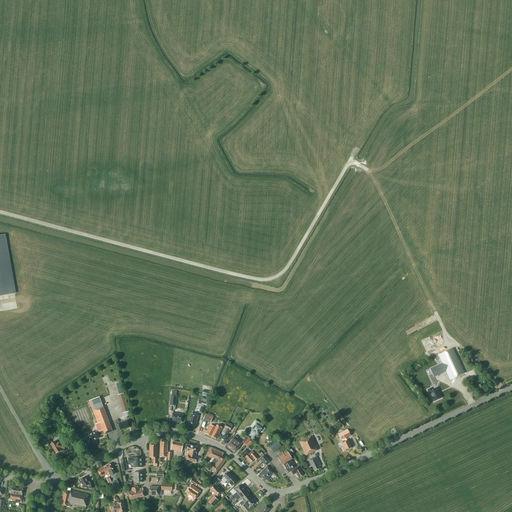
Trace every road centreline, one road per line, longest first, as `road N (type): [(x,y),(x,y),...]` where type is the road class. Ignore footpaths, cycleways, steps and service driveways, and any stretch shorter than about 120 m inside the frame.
road 1 (track): [(378,176),(347,163),(285,269),(266,279),(0,211)]
road 2 (tertiary): [(279,492),(511,387)]
road 3 (tertiary): [(29,480),(62,479),(140,438)]
